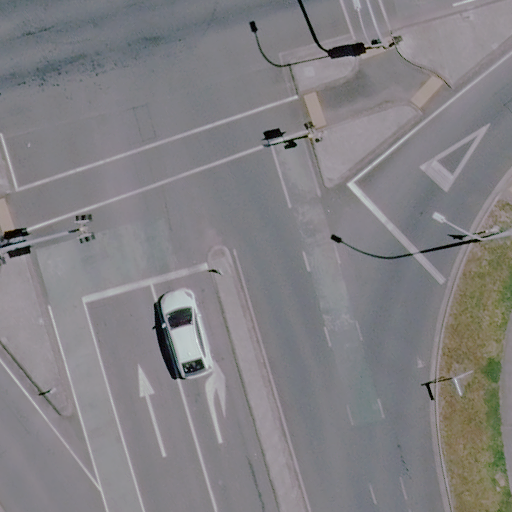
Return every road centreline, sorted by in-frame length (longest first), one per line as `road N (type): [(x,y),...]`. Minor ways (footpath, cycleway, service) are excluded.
road 1 (secondary): [(183,511),(27,29)]
road 2 (secondary): [(217,0),(350,403)]
road 3 (secondary): [(511,98),(440,162),(399,245),(350,403)]
road 4 (secondary): [(145,0),(27,29)]
